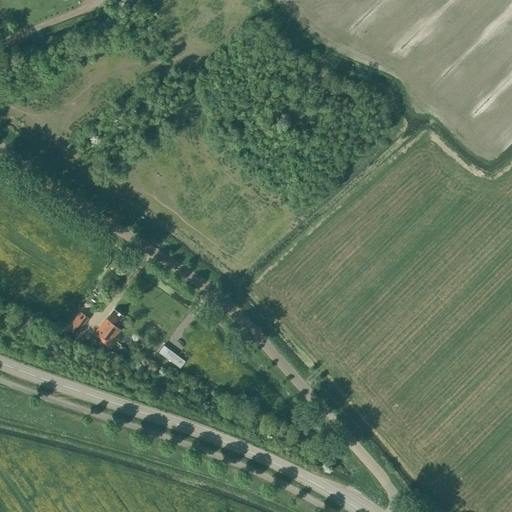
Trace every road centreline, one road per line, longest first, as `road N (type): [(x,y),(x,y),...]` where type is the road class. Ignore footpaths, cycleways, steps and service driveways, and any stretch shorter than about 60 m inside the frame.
road 1 (unclassified): [(392,511),(391,489),(213,293),(0,146)]
road 2 (secondary): [(360,511),(225,442),(0,364)]
